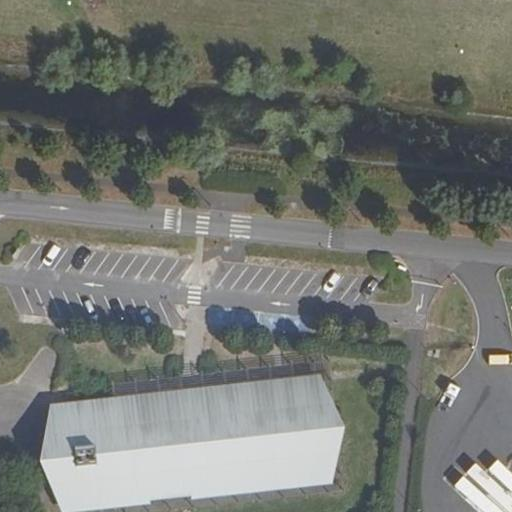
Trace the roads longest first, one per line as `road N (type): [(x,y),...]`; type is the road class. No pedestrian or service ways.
road 1 (unclassified): [(443,251),(409,394),(398,511)]
road 2 (unknown): [(479,255),(507,369),(498,394),(465,434)]
